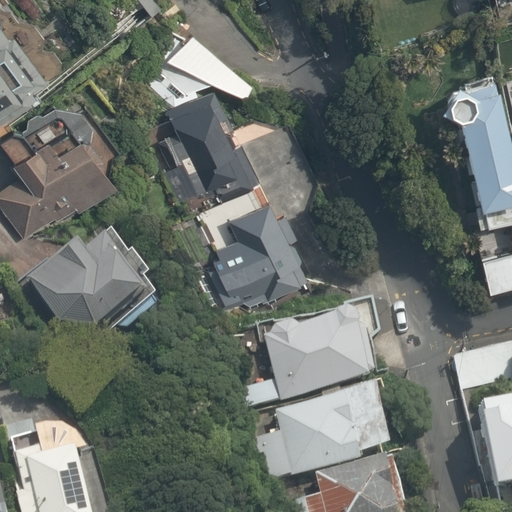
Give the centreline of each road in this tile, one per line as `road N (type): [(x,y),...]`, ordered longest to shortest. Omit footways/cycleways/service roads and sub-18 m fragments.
road 1 (residential): [(282,0),(325,82),(419,322)]
road 2 (residential): [(419,322),(463,506)]
